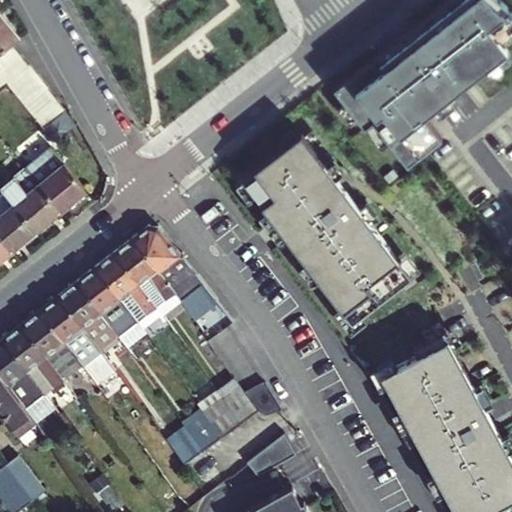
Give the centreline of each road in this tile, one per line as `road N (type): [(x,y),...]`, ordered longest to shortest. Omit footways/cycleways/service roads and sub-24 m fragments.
road 1 (residential): [(151,189),(259,315),(372,511)]
road 2 (residential): [(151,189),(390,0)]
road 3 (residential): [(151,189),(123,160),(35,0)]
road 4 (residential): [(0,308),(151,189)]
